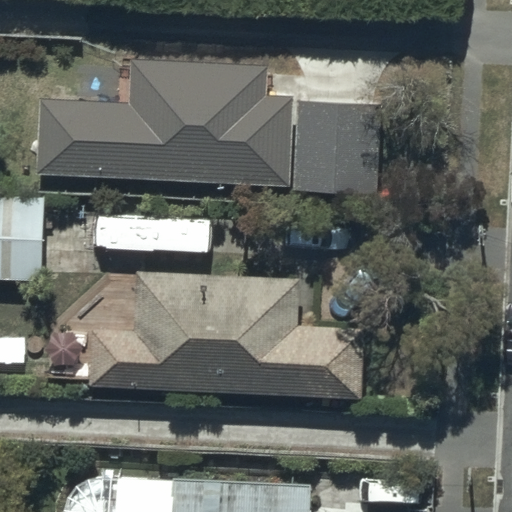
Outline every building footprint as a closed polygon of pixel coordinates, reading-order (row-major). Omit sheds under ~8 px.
[(137,100),(44,95),(41,167),(296,180),(300,95),(270,93),(272,62),(139,55),(137,100)] [(382,107),(305,103),(301,193),(378,197),(382,107)] [(45,198),(0,196),(0,272),(43,273),(45,198)] [(306,276),(140,270),(140,298),(90,299),(54,327),(52,382),(367,394),(370,328),(304,325),(306,276)] [(317,511),(318,481),(122,479),(121,511),(317,511)]
